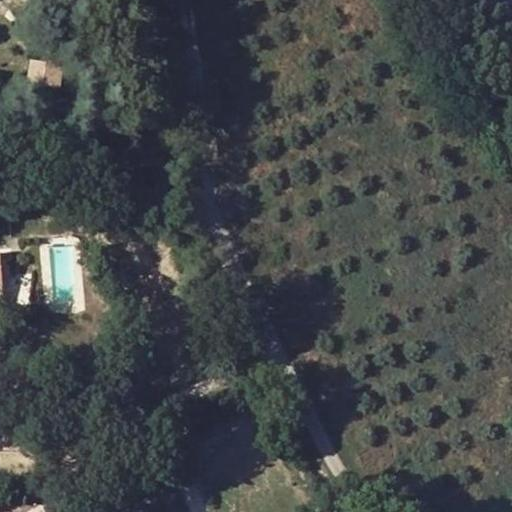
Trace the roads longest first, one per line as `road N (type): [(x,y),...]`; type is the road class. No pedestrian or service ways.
road 1 (residential): [(0,140),(61,169),(168,186),(214,219),(268,337),(377,511)]
road 2 (track): [(192,0),(214,219)]
